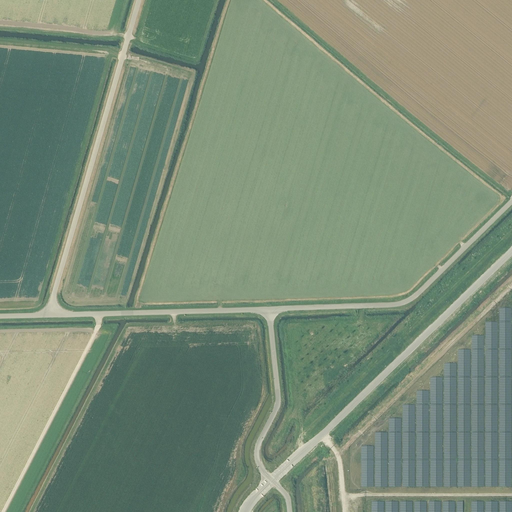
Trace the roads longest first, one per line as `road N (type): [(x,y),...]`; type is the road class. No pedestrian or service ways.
road 1 (tertiary): [(271,479),(511,251)]
road 2 (unclassified): [(47,315),(138,0)]
road 3 (unclassified): [(268,309),(407,301),(511,201)]
road 4 (unclassified): [(47,315),(268,309)]
road 5 (track): [(2,511),(96,330),(97,314)]
road 6 (unclassified): [(271,479),(256,458),(277,404),(268,309)]
